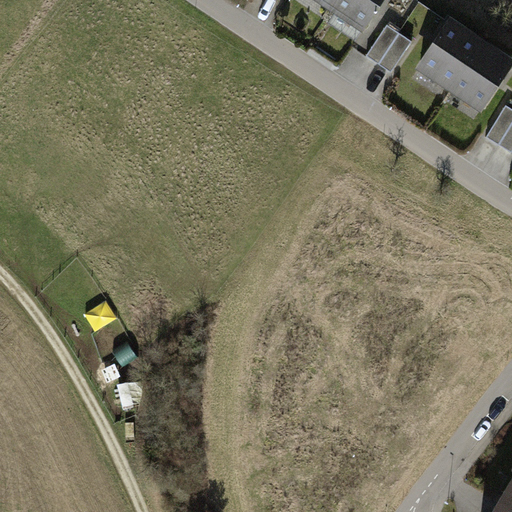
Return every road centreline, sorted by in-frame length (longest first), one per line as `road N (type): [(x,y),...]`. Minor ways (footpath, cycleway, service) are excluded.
road 1 (residential): [(511,201),(207,0)]
road 2 (track): [(141,511),(113,444),(40,321),(0,277)]
road 3 (residential): [(511,382),(413,511)]
